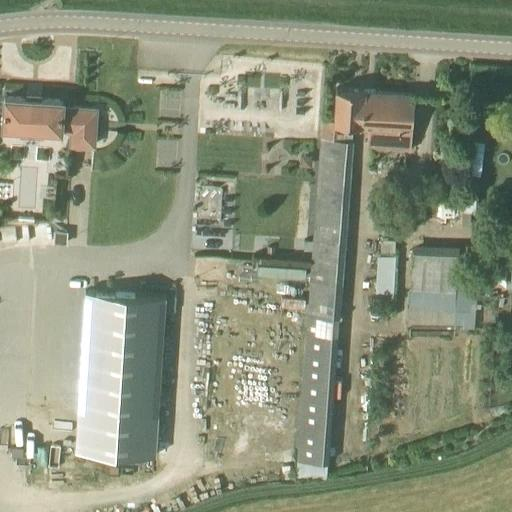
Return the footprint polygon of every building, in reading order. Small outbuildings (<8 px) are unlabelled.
[(411,147),(413,112),(414,92),(364,89),(364,88),(337,87),(335,119),(338,119),(363,121),(363,125),(371,126),(369,144),(411,147)] [(95,142),(97,107),(73,105),(73,107),(63,107),(63,99),(5,95),(3,126),(20,127),(19,135),(44,137),(44,129),(62,130),(62,128),(72,128),(71,141),(95,142)] [(324,118),(309,317),(339,319),(353,139),(337,138),(338,119),(335,119),(324,118)] [(414,250),(411,306),(462,309),(463,282),(468,282),(470,257),(460,256),(460,253),(414,250)] [(380,251),(378,288),(395,289),(396,252),(380,251)] [(85,290),(77,449),(158,454),(167,294),(85,290)]
